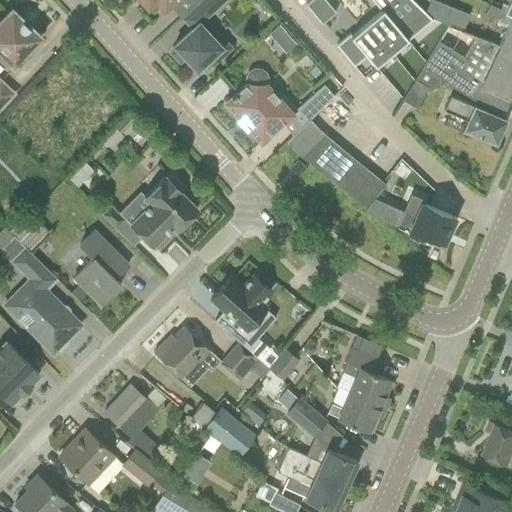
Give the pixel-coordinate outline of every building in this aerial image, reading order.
[(137,0),(148,11),(156,4),(163,13),(170,8),(178,0),(137,0)] [(210,15),(226,0),(199,0),(198,1),(210,15)] [(310,0),(305,4),(321,23),(335,12),(324,0),(310,0)] [(411,0),(371,0),(380,11),(406,40),(431,19),(411,0)] [(432,0),(429,0),(424,12),(429,16),(448,24),(462,30),(469,14),(432,0)] [(511,0),(506,0),(508,1),(503,11),(511,14),(511,0)] [(511,14),(503,11),(490,5),(486,15),(508,25),(497,46),(511,52),(511,14)] [(12,68),(40,38),(11,10),(0,21),(0,65),(6,71),(10,67),(12,68)] [(380,11),(366,23),(391,53),(406,40),(380,11)] [(187,32),(173,46),(196,71),(207,61),(209,62),(212,66),(225,54),(206,33),(213,27),(206,19),(204,17),(190,30),(187,32)] [(349,34),(335,45),(353,66),(366,56),(375,67),(391,53),(366,23),(351,36),(349,34)] [(504,115),(511,101),(511,98),(511,52),(497,46),(497,45),(485,39),(478,55),(490,60),(479,84),(461,72),(467,60),(438,41),(422,67),(472,99),(504,115)] [(435,87),(440,79),(422,67),(401,100),(415,108),(427,88),(431,90),(435,87)] [(264,72),(260,69),(253,68),(247,71),(245,75),(244,79),(245,86),(225,103),(260,142),(276,129),(275,128),(280,123),(281,124),(292,114),(282,104),(286,101),(279,93),(275,96),(266,86),(268,84),(268,77),(264,72)] [(0,110),(15,93),(0,79),(0,110)] [(307,121),(333,96),(323,85),(296,109),(307,121)] [(505,120),(503,119),(449,96),(443,110),(467,121),(463,129),(495,143),(505,120)] [(385,185),(323,134),(307,121),(286,142),(300,156),(365,209),(381,189),(385,185)] [(297,176),(305,168),(297,160),(289,168),(297,176)] [(75,171),(68,179),(76,187),(84,179),(75,171)] [(181,193),(183,186),(173,176),(166,177),(165,177),(164,177),(143,198),(149,204),(129,224),(152,247),(172,227),(175,230),(197,209),(181,194),(182,194),(181,193)] [(392,205),(393,199),(381,189),(365,209),(384,222),(422,239),(424,235),(444,243),(455,218),(421,203),(422,200),(410,195),(405,208),(392,205)] [(115,228),(124,219),(110,205),(100,215),(115,228)] [(28,214),(10,232),(29,251),(47,233),(28,214)] [(127,266),(128,265),(93,230),(79,245),(92,259),(73,278),(100,305),(120,284),(113,278),(126,265),(127,266)] [(1,248),(0,249),(0,252),(27,279),(2,303),(38,339),(52,353),(55,349),(59,349),(65,343),(65,340),(80,325),(66,311),(41,286),(52,275),(29,251),(14,236),(1,248)] [(252,275),(242,287),(230,276),(210,299),(240,325),(231,336),(238,342),(249,352),(260,340),(246,328),(265,307),(260,303),(270,291),(252,275)] [(165,339),(153,352),(179,377),(197,358),(198,359),(208,349),(183,326),(167,342),(165,339)] [(28,385),(38,375),(5,342),(0,346),(0,393),(10,403),(20,393),(21,394),(26,390),(30,386),(28,385)] [(220,361),(218,363),(239,381),(245,374),(251,367),(257,360),(236,342),(220,361)] [(306,342),(303,346),(303,352),(306,355),(309,355),(312,352),(312,346),(309,342),(306,342)] [(346,363),(342,373),(352,377),(346,392),(384,408),(388,399),(383,397),(390,380),(376,374),(381,361),(350,348),(344,362),(346,363)] [(284,349),(267,368),(280,379),(297,360),(284,349)] [(157,410),(144,398),(129,384),(103,412),(130,437),(125,443),(133,449),(153,462),(162,451),(139,430),(157,410)] [(330,404),(327,413),(335,416),(335,418),(350,424),(368,432),(375,416),(380,418),(384,408),(346,392),(340,408),(330,404)] [(300,395),(285,412),(313,436),(325,421),(327,419),(300,395)] [(219,407),(215,413),(201,402),(190,417),(192,419),(203,427),(202,429),(238,457),(255,435),(219,407)] [(192,419),(184,429),(195,437),(202,429),(203,427),(192,419)] [(491,432),(482,453),(501,461),(508,464),(511,465),(511,428),(496,422),(491,432)] [(114,457),(99,443),(85,429),(58,457),(88,485),(114,457)] [(356,461),(338,453),(324,447),(318,461),(286,447),(281,459),(315,474),(316,473),(345,486),(356,461)] [(133,449),(121,463),(123,465),(146,484),(148,482),(161,492),(168,482),(172,477),(153,462),(133,449)] [(194,451),(180,474),(195,483),(209,461),(194,451)] [(281,459),(276,471),(288,476),(310,486),(305,497),(316,501),(334,510),(345,486),(316,473),(315,474),(281,459)] [(71,511),(73,510),(51,489),(36,475),(25,487),(27,490),(14,504),(22,511),(71,511)] [(275,492),(277,489),(261,482),(254,496),(268,502),(267,505),(281,511),(295,511),(299,504),(275,492)] [(152,511),(198,511),(203,503),(170,483),(161,495),(151,511),(152,511)] [(465,495),(457,511),(503,511),(508,501),(476,488),(472,498),(465,495)]
